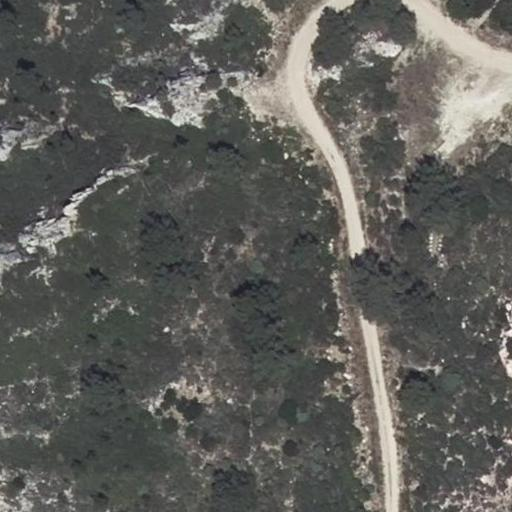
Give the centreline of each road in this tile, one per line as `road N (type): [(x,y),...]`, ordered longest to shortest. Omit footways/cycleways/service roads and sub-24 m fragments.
road 1 (track): [(388,511),(388,456),(353,188),(295,67),(306,33),(345,0)]
road 2 (track): [(412,0),(459,51),(497,81),(511,82)]
